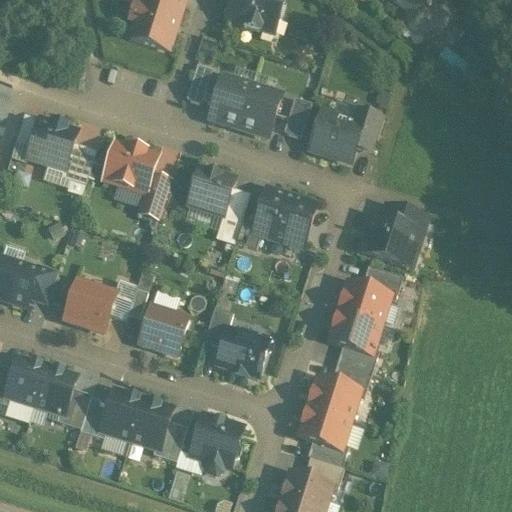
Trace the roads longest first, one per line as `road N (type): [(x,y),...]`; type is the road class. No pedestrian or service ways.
road 1 (residential): [(284,407),(343,217),(341,194),(161,131)]
road 2 (residential): [(284,407),(0,317)]
road 3 (residential): [(161,131),(24,87)]
road 4 (residential): [(161,131),(203,0)]
